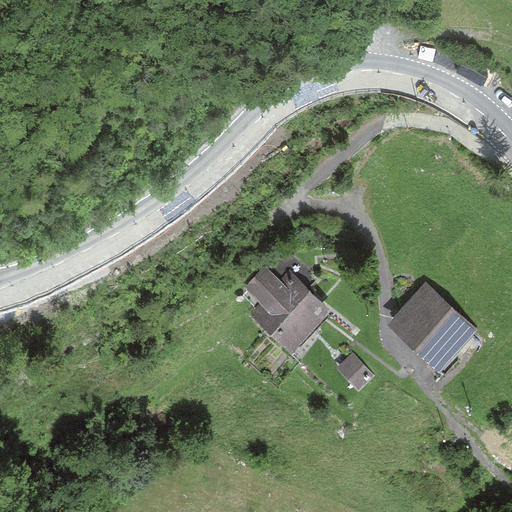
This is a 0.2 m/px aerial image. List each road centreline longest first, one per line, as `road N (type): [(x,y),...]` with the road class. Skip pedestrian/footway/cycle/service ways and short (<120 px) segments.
road 1 (track): [(511,159),(493,157),(451,126),(380,122),(299,193),(299,204),(360,214),(380,252),(388,331),(511,485)]
road 2 (tertiary): [(0,288),(162,206),(263,114),(330,76),(421,80),(484,114),(511,143)]
road 3 (unknown): [(421,80),(418,30),(430,12),(511,19)]
